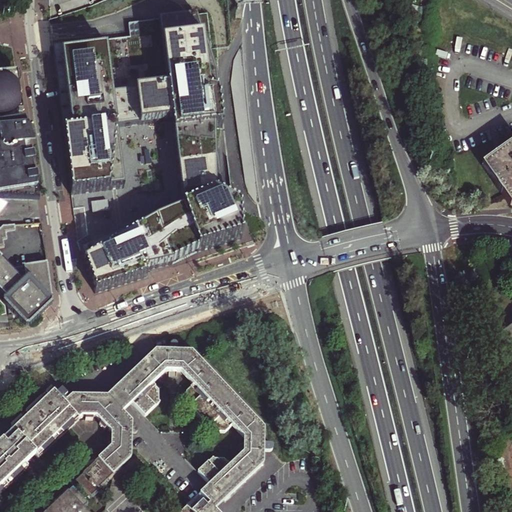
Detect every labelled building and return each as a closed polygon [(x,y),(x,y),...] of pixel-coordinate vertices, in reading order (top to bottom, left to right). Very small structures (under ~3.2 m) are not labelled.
[(125,189),(117,128),(172,120),(183,207),(163,216),(81,250),(96,292),(148,276),(146,269),(174,263),(199,251),(244,238),(238,207),(234,200),(232,197),(227,190),(222,182),(215,128),(222,127),(216,79),(207,51),(196,14),(129,23),(131,37),(121,38),(53,46),(72,195),(125,189)] [(0,202),(39,202),(29,120),(24,121),(23,110),(28,111),(21,74),(0,77),(0,202)] [(494,181),(492,182),(508,204),(511,201),(511,139),(481,162),(494,181)] [(15,231),(15,226),(4,227),(0,230),(0,291),(7,299),(4,302),(4,305),(24,327),(31,327),(54,304),(48,263),(25,267),(27,279),(23,282),(0,257),(0,248),(4,248),(2,233),(15,231)] [(511,312),(488,337),(511,377),(511,312)] [(0,496),(28,470),(25,467),(30,463),(32,462),(33,455),(38,461),(74,426),(82,418),(85,418),(85,421),(92,422),(93,419),(96,418),(110,435),(111,441),(111,449),(106,454),(104,452),(99,458),(100,459),(98,462),(111,475),(112,477),(130,460),(131,442),(131,425),(122,415),(129,409),(132,406),(145,418),(160,404),(157,401),(158,392),(152,386),(166,374),(174,374),(180,374),(192,387),(186,393),(186,402),(184,404),(213,435),(215,433),(224,434),(230,428),(242,440),(242,445),(242,455),(233,465),(224,461),(214,461),(212,459),(198,474),(210,487),(205,492),(200,497),(205,502),(203,504),(202,502),(196,508),(191,503),(182,511),(214,511),(220,507),(227,500),(230,503),(232,502),(232,500),(230,497),(262,466),(263,453),(269,452),(271,450),(271,447),(270,446),(263,445),(263,431),(199,362),(191,354),(176,353),(176,346),(174,345),(172,345),(170,345),(169,347),(170,353),(155,353),(122,384),(119,382),(118,382),(117,382),(117,383),(120,387),(113,393),(107,398),(72,398),(63,406),(61,404),(67,398),(61,392),(55,398),(50,393),(10,431),(13,434),(9,438),(3,444),(0,440),(0,496)] [(91,498),(110,479),(112,477),(111,475),(98,462),(94,465),(93,464),(91,465),(90,464),(86,468),(87,469),(85,471),(86,472),(75,482),(91,498)] [(88,504),(73,488),(47,511),(86,511),(83,509),(88,504)]
